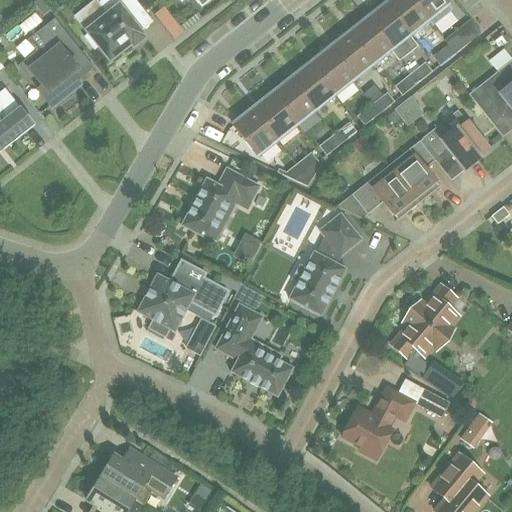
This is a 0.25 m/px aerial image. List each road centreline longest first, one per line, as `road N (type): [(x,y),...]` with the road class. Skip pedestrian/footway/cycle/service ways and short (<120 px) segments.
road 1 (residential): [(285,459),(379,287),(511,180)]
road 2 (tertiary): [(77,267),(200,74),(289,0)]
road 3 (residential): [(285,459),(104,365)]
road 4 (residential): [(25,511),(90,407),(104,365)]
